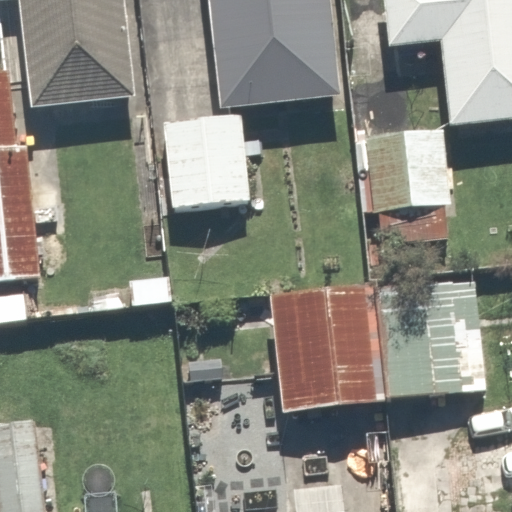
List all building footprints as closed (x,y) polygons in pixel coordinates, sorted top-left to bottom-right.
[(119,125),(106,0),(0,0),(0,35),(10,35),(16,133),(119,125)] [(332,130),(317,0),(189,0),(206,144),(332,130)] [(511,145),(511,0),(361,0),(368,80),(432,75),(438,152),(511,145)] [(224,146),(150,151),(156,239),(230,235),(224,146)] [(429,158),(366,161),(369,244),(432,242),(429,158)] [(0,163),(0,305),(24,303),(9,170),(1,171),(0,163)] [(471,315),(378,321),(384,430),(478,425),(471,315)] [(364,320),(262,323),(266,443),(368,440),(364,320)] [(34,511),(32,443),(0,443),(0,511),(34,511)]
